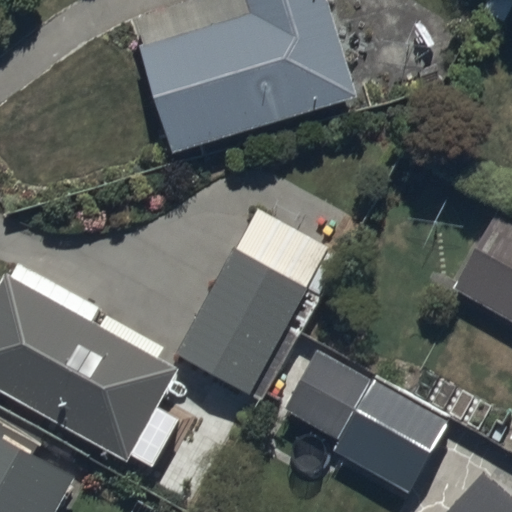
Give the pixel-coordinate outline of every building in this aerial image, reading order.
[(360,88),(333,0),(251,0),(253,5),(145,37),(176,142),(360,88)] [(326,241),(258,203),(178,346),(253,388),(313,282),(305,278),(326,241)] [(511,313),(511,208),(501,203),(457,284),(511,313)] [(0,379),(133,452),(182,362),(95,315),(104,300),(19,254),(0,289),(0,379)] [(456,414),(319,341),(285,406),(337,434),(332,444),(416,489),(456,414)] [(0,511),(54,511),(80,465),(0,421),(0,511)] [(511,511),(511,486),(485,463),(443,511),(511,511)]
